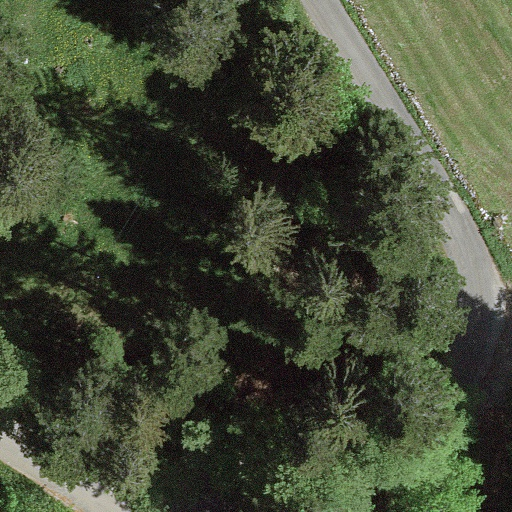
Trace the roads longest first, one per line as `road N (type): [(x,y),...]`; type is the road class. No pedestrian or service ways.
road 1 (unclassified): [(276,511),(387,482),(437,454),(487,402),(494,351),(493,312),(461,206),(334,0)]
road 2 (unclassified): [(151,511),(0,443)]
